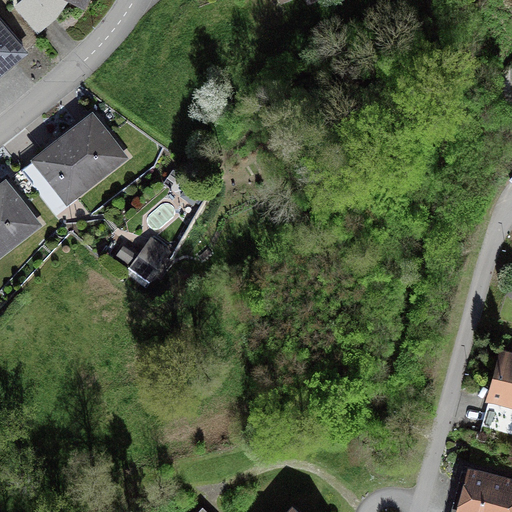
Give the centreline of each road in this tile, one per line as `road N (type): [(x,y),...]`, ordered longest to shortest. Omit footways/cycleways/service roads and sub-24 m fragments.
road 1 (residential): [(421,511),(511,210)]
road 2 (residential): [(133,0),(73,71),(0,129)]
